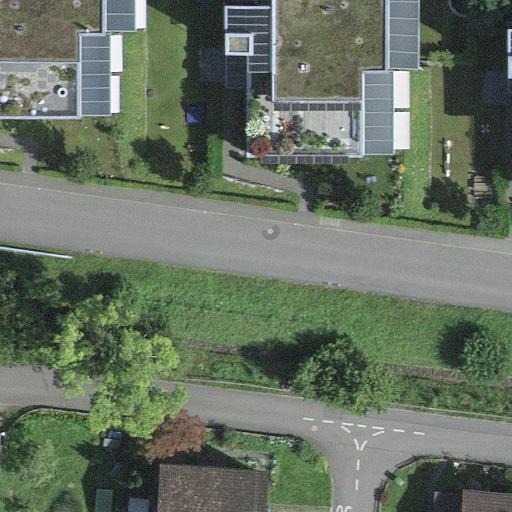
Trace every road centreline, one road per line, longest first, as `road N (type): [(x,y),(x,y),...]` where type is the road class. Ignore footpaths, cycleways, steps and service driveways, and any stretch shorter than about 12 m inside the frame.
road 1 (residential): [(511,282),(0,218)]
road 2 (residential): [(367,431),(120,389),(0,383)]
road 3 (residential): [(511,448),(367,431)]
